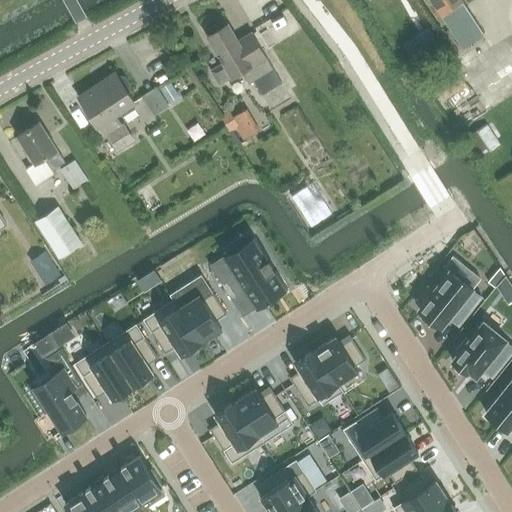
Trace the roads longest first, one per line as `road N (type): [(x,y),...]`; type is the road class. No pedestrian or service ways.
road 1 (residential): [(364,274),(511,508)]
road 2 (residential): [(164,403),(364,274)]
road 3 (residential): [(0,510),(164,403)]
road 4 (unclassified): [(0,89),(164,0)]
road 5 (residential): [(164,403),(233,511)]
